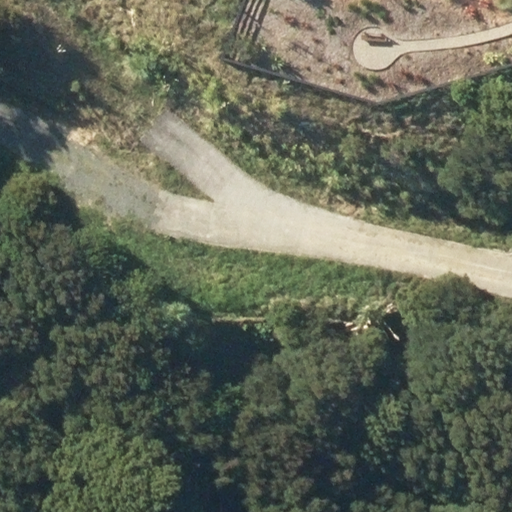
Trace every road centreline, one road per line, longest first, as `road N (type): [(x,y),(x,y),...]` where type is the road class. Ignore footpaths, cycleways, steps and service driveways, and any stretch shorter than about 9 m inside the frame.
road 1 (track): [(511,231),(211,235),(66,122),(0,97)]
road 2 (track): [(396,230),(213,167),(75,58),(29,0)]
